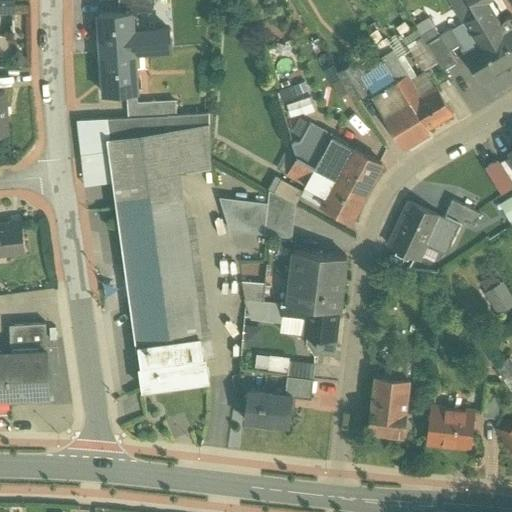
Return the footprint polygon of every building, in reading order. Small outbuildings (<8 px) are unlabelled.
[(13,0),(0,0),(0,11),(14,11),(13,0)] [(154,0),(118,0),(119,13),(131,12),(131,7),(155,6),(154,0)] [(477,15),(467,0),(451,0),(465,22),(477,15)] [(511,16),(509,16),(504,19),(501,25),(500,26),(492,13),(503,6),(499,0),(467,0),(477,15),(491,39),(507,67),(511,64),(511,16)] [(119,13),(99,14),(101,55),(134,53),(134,52),(170,50),(168,29),(133,31),(132,12),(131,12),(119,13)] [(477,15),(465,22),(479,46),(491,39),(477,15)] [(417,25),(424,36),(435,30),(427,18),(417,25)] [(457,63),(440,36),(427,44),(444,72),(457,63)] [(479,46),(465,55),(482,82),(507,67),(491,39),(479,46)] [(408,74),(393,50),(382,56),(397,80),(397,81),(408,74)] [(134,53),(101,55),(104,95),(137,93),(134,53)] [(370,91),(353,64),(339,73),(356,100),(370,91)] [(421,96),(408,74),(397,81),(428,131),(454,115),(436,87),(421,96)] [(397,81),(397,80),(371,96),(402,146),(428,131),(397,81)] [(175,102),(128,104),(129,118),(176,115),(175,102)] [(129,118),(106,119),(117,217),(124,267),(127,285),(130,303),(140,369),(174,363),(204,358),(180,173),(211,169),(208,113),(176,115),(129,118)] [(353,147),(332,136),(325,150),(315,168),(365,195),(382,163),(353,147)] [(325,150),(307,140),(297,157),(297,158),(315,168),(325,150)] [(302,148),(293,143),(287,152),(297,157),(302,148)] [(297,157),(287,152),(278,170),(288,175),(297,158),(297,157)] [(511,155),(500,163),(511,181),(511,155)] [(315,168),(297,158),(288,175),(306,185),(315,168)] [(365,195),(315,168),(306,185),(327,197),(321,206),(350,222),(365,195)] [(304,192),(282,180),(274,193),(296,205),(304,192)] [(274,193),(270,191),(264,235),(292,238),(296,205),(274,193)] [(480,213),(453,200),(447,212),(474,226),(480,213)] [(460,225),(410,202),(389,246),(419,260),(428,239),(459,253),(469,234),(458,229),(460,225)] [(10,224),(0,225),(0,255),(26,252),(22,221),(10,222),(10,224)] [(347,256),(294,250),(288,302),(284,302),(283,301),(281,300),(280,303),(283,304),(340,311),(347,256)] [(242,266),(242,281),(265,281),(266,266),(242,266)] [(496,272),(480,282),(486,290),(501,281),(496,272)] [(414,276),(405,275),(404,284),(413,285),(414,276)] [(511,295),(505,281),(486,290),(497,313),(511,306),(511,295)] [(280,303),(256,300),(246,300),(252,320),(282,323),(282,316),(281,316),(283,304),(280,303)] [(340,311),(283,304),(281,316),(282,316),(305,319),(303,337),(318,339),(316,350),(335,353),(340,311)] [(10,353),(11,397),(49,396),(47,324),(9,325),(10,353)] [(0,397),(11,397),(10,353),(0,353),(0,397)] [(174,363),(177,385),(209,380),(205,358),(204,358),(174,363)] [(177,385),(174,363),(140,369),(142,384),(144,391),(177,385)] [(408,366),(387,364),(385,377),(407,379),(408,366)] [(511,368),(501,375),(511,393),(511,368)] [(385,377),(375,376),(368,435),(404,439),(410,379),(407,379),(385,377)] [(314,380),(288,377),(285,395),(291,396),(291,395),(292,395),(292,398),(311,400),(314,380)] [(501,384),(485,382),(481,416),(497,418),(501,384)] [(285,395),(250,392),(250,391),(248,391),(245,421),(259,423),(260,422),(288,425),(288,426),(289,426),(292,398),(292,395),(291,395),(291,396),(285,395)] [(471,446),(474,411),(431,406),(427,442),(471,446)] [(511,419),(499,427),(511,447),(511,419)]
